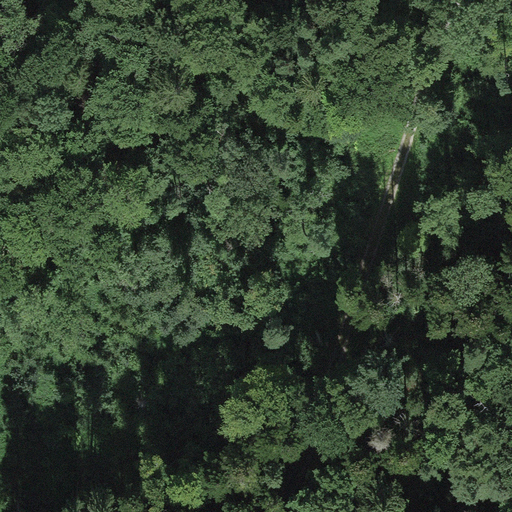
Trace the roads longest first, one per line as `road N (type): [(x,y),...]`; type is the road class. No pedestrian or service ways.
road 1 (track): [(444,0),(336,367),(279,511)]
road 2 (track): [(0,259),(51,227),(151,137),(276,0)]
